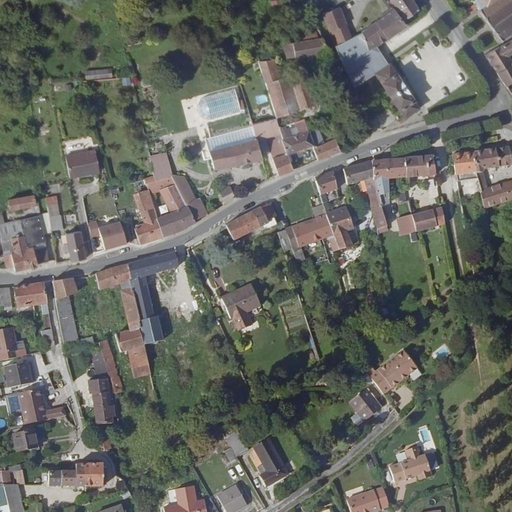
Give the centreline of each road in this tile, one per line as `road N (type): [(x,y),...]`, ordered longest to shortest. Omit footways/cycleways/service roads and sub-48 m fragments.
road 1 (tertiary): [(0,280),(171,243),(319,167),(501,108)]
road 2 (residential): [(268,511),(351,458),(390,420)]
road 3 (tertiary): [(501,108),(489,77),(434,0)]
